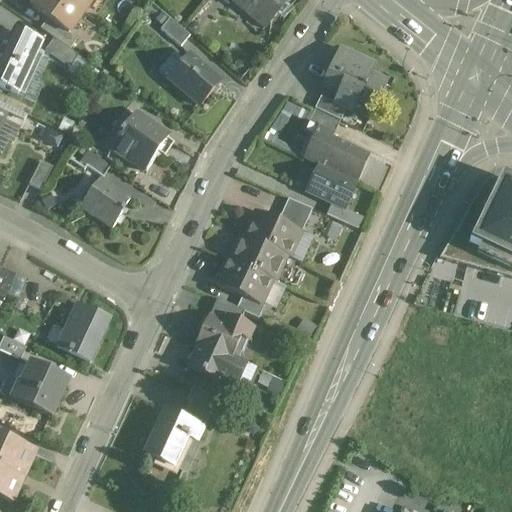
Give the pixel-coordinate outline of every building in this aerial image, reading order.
[(83,15),(61,0),(39,0),(32,11),(47,21),(68,36),(83,15)] [(93,0),(61,0),(83,15),(93,0)] [(289,0),(231,0),(231,1),(232,2),(245,13),(248,9),(268,26),(289,0)] [(68,36),(47,21),(40,31),(53,41),(69,52),(76,42),(68,36)] [(190,38),(170,21),(160,32),(180,49),(190,38)] [(17,36),(13,44),(1,39),(0,40),(0,89),(18,97),(41,47),(17,36)] [(69,52),(53,41),(46,53),(70,70),(78,58),(69,52)] [(375,67),(340,51),(324,83),(340,91),(335,102),(337,103),(339,99),(371,114),(369,117),(371,118),(387,84),(371,76),(375,67)] [(220,85),(189,59),(169,83),(199,109),(220,85)] [(346,111),(321,99),(315,111),(340,123),(346,111)] [(340,123),(315,111),(309,124),(334,136),(340,123)] [(167,140),(135,118),(112,150),(144,173),(145,172),(146,173),(157,157),(156,156),(167,140)] [(369,158),(332,141),(334,136),(309,124),(304,135),(309,137),(299,159),(318,168),(357,186),(369,158)] [(111,169),(88,153),(80,165),(103,180),(111,169)] [(357,186),(318,168),(306,195),(331,207),(344,213),(357,186)] [(511,183),(501,178),(499,183),(493,181),(487,183),(483,187),(439,261),(511,281),(511,183)] [(130,203),(100,183),(81,211),(112,232),(123,216),(122,215),(130,203)] [(312,212),(288,202),(282,213),(306,224),(312,212)] [(344,213),(331,207),(326,218),(344,226),(350,215),(344,213)] [(306,224),(282,213),(277,224),(300,235),(299,236),(301,236),(306,224)] [(277,224),(256,215),(245,240),(285,259),(285,260),(288,261),(299,236),(300,235),(277,224)] [(285,259),(245,240),(242,238),(231,264),(230,265),(271,283),(271,284),(273,285),(285,260),(285,259)] [(271,283),(230,265),(231,264),(228,263),(216,289),(241,300),(260,309),(260,308),(271,284),(271,283)] [(16,277),(2,271),(0,274),(0,299),(4,302),(16,277)] [(260,309),(241,300),(236,311),(243,315),(258,322),(264,309),(260,308),(260,309)] [(236,311),(218,303),(210,321),(208,321),(195,350),(212,358),(214,353),(231,361),(242,336),(235,333),(243,315),(236,311)] [(109,323),(77,309),(58,350),(90,365),(109,323)] [(31,353),(8,342),(3,355),(25,365),(31,353)] [(212,383),(237,395),(249,369),(231,361),(214,353),(212,358),(195,350),(186,371),(212,383)] [(70,384),(31,366),(22,387),(18,385),(10,402),(52,422),(59,406),(60,406),(70,384)] [(212,383),(186,371),(180,383),(196,390),(206,395),(212,383)] [(190,404),(211,414),(218,400),(206,395),(196,390),(190,404)] [(211,414),(190,404),(182,422),(203,431),(211,414)] [(182,422),(165,414),(145,458),(183,475),(203,431),(182,422)] [(35,454),(0,437),(0,499),(12,505),(35,454)]
